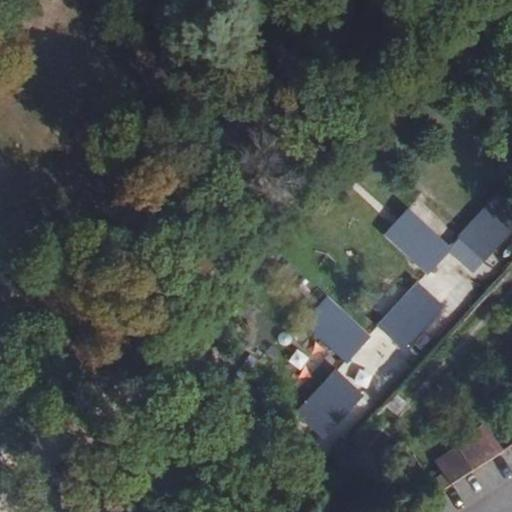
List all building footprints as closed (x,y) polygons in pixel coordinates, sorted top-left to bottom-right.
[(511,228),(511,209),(495,195),(458,238),(484,261),(511,228)] [(451,246),(405,209),(383,236),(429,273),(451,246)] [(442,306),(415,283),(377,326),(404,349),(442,306)] [(369,335),(325,295),(301,322),(346,361),(369,335)] [(363,396),(334,370),(296,412),(325,438),(363,396)] [(452,448),(428,462),(442,485),(466,471),(452,448)]
